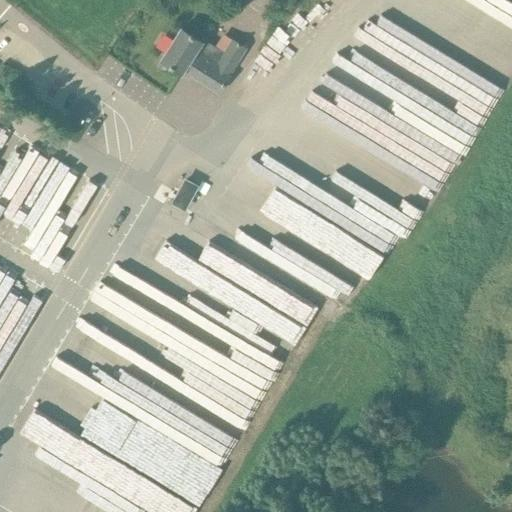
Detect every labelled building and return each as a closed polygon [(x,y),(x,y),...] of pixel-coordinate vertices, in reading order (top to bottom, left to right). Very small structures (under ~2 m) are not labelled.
[(249,0),(245,5),(262,17),(274,0),(249,0)] [(232,40),(224,53),(203,39),(201,41),(181,28),(161,60),(181,73),(184,70),(220,93),(230,76),(229,75),(246,48),(232,40)] [(184,178),(171,203),(186,211),(199,186),(184,178)] [(20,440),(123,494),(129,484),(122,481),(127,471),(31,421),(20,440)] [(184,511),(164,501),(159,510),(156,508),(153,511),(184,511)]
